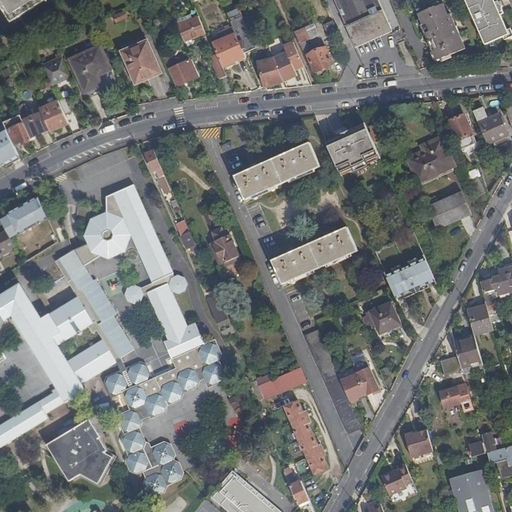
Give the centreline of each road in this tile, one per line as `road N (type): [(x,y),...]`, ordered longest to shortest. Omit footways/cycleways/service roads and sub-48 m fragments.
road 1 (secondary): [(511,76),(179,117),(82,145),(0,189)]
road 2 (residential): [(335,511),(511,183)]
